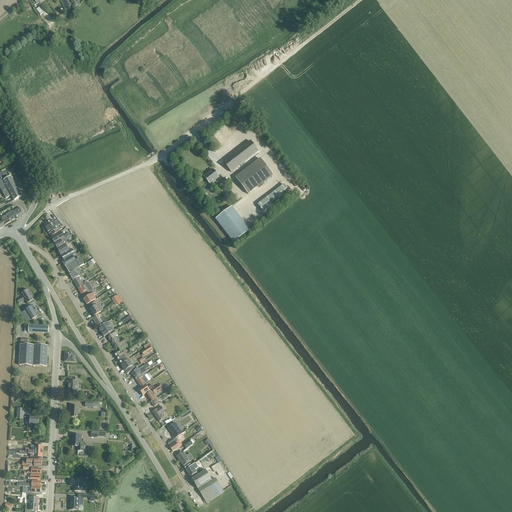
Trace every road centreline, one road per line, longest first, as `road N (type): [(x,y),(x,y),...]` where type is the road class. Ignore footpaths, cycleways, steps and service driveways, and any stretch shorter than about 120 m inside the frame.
road 1 (residential): [(177,499),(187,486),(48,257),(23,245)]
road 2 (unclassified): [(16,233),(63,199),(167,150)]
road 3 (tertiary): [(48,511),(58,339)]
road 4 (track): [(360,0),(231,100)]
road 5 (tertiary): [(117,399),(44,281)]
road 6 (tertiary): [(12,227),(29,213),(36,189),(0,121)]
